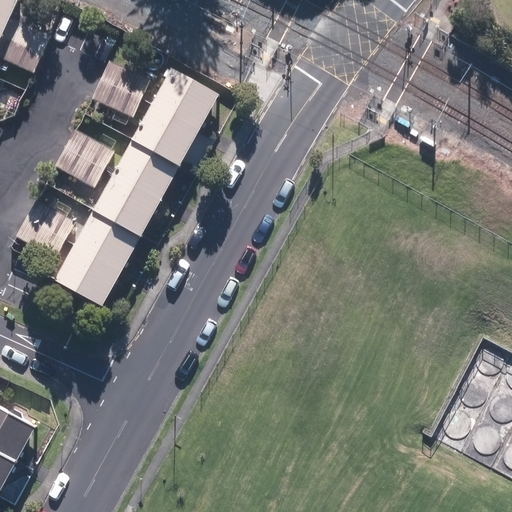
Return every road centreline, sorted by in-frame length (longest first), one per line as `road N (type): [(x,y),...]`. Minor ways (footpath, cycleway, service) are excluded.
road 1 (residential): [(138,397),(276,151)]
road 2 (track): [(377,149),(511,224)]
road 3 (residential): [(0,334),(138,397)]
road 4 (track): [(246,78),(118,0)]
road 5 (residential): [(75,511),(138,397)]
